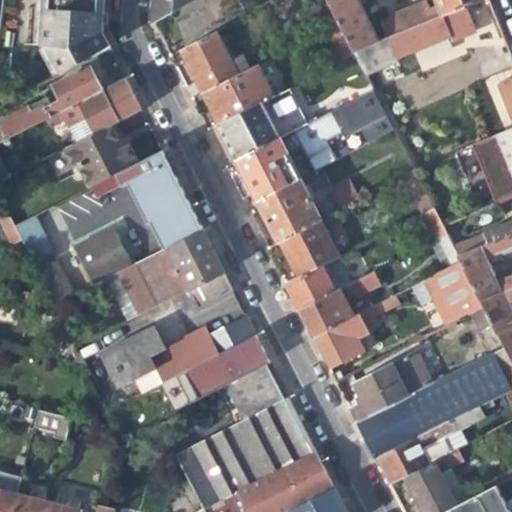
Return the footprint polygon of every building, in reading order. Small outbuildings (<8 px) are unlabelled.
[(41,0),(36,50),(45,48),(60,75),(109,46),(101,30),(103,0),(41,0)] [(193,0),(153,0),(152,21),(193,0)] [(377,44),(356,0),(339,0),(330,4),(335,14),(341,26),(355,53),(377,44)] [(433,0),(440,16),(464,5),(476,0),(433,0)] [(382,27),(387,39),(432,19),(425,3),(391,17),(382,27)] [(474,31),(464,5),(440,16),(432,19),(387,39),(377,44),(355,53),(357,57),(367,78),(398,64),(396,59),(424,46),(449,35),(452,41),(474,31)] [(323,21),(328,32),(341,26),(335,14),(323,21)] [(344,63),(357,57),(355,53),(341,26),(328,32),(344,63)] [(191,71),(202,92),(250,70),(242,54),(231,60),(216,31),(180,48),(191,71)] [(0,139),(46,117),(101,89),(95,77),(88,64),(51,84),(57,97),(48,102),(45,97),(0,118),(0,126),(2,131),(2,133),(0,132),(0,139)] [(259,65),(250,70),(202,92),(210,108),(217,123),(273,96),(259,65)] [(62,118),(74,143),(108,126),(141,109),(133,94),(129,97),(127,92),(131,90),(125,77),(101,89),(46,117),(50,124),(62,118)] [(511,118),(511,78),(498,84),(511,118)] [(288,89),(273,96),(217,123),(226,140),(235,159),(306,125),(288,89)] [(249,184),(256,200),(299,179),(284,146),(304,136),(320,168),(385,136),(394,132),(375,92),(306,125),(235,159),(224,164),(228,172),(235,184),(246,179),(249,184)] [(118,143),(108,126),(74,143),(62,149),(72,168),(77,166),(88,186),(113,173),(135,162),(127,145),(125,140),(118,143)] [(511,126),(471,146),(495,204),(511,195),(511,126)] [(385,136),(403,176),(414,171),(414,170),(394,132),(385,136)] [(164,153),(161,149),(135,162),(113,173),(120,186),(128,182),(163,164),(159,156),(164,153)] [(128,182),(134,197),(170,178),(175,176),(171,168),(168,162),(164,153),(159,156),(163,164),(128,182)] [(403,176),(422,216),(434,210),(414,171),(403,176)] [(150,223),(164,249),(202,230),(189,204),(182,190),(175,176),(170,178),(134,197),(147,225),(150,223)] [(277,241),(278,240),(319,219),(336,211),(349,204),(359,199),(349,181),(332,189),(337,200),(314,210),(299,179),(256,200),(266,218),(277,241)] [(355,214),(349,204),(336,211),(341,221),(355,214)] [(428,246),(433,244),(447,237),(443,228),(434,210),(422,216),(415,219),(428,246)] [(32,264),(45,257),(53,254),(32,213),(11,224),(32,264)] [(287,259),(297,277),(320,266),(337,257),(319,219),(278,240),(287,259)] [(511,219),(451,245),(458,258),(511,234),(511,219)] [(93,285),(116,273),(131,265),(115,231),(112,225),(73,244),(93,285)] [(137,314),(187,289),(223,271),(211,248),(202,230),(164,249),(131,265),(116,273),(137,314)] [(511,234),(458,258),(460,263),(480,302),(511,288),(511,234)] [(433,244),(446,270),(460,263),(458,258),(451,245),(447,237),(433,244)] [(67,298),(45,257),(32,264),(53,305),(67,298)] [(350,284),(337,257),(320,266),(334,292),(350,284)] [(443,326),(466,315),(482,307),(480,302),(460,263),(446,270),(411,286),(421,306),(430,301),(443,326)] [(334,292),(320,266),(297,277),(284,283),(291,296),(298,309),(334,292)] [(196,307),(232,289),(223,271),(187,289),(196,307)] [(350,284),(334,292),(298,309),(307,326),(312,336),(352,316),(345,302),(379,285),(373,273),(350,284)] [(511,300),(511,288),(480,302),(482,307),(485,313),(495,333),(511,326),(511,310),(508,302),(511,300)] [(378,323),(370,307),(359,312),(368,328),(378,323)] [(469,321),(485,313),(482,307),(466,315),(469,321)] [(312,336),(320,353),(327,367),(362,349),(355,336),(368,329),(368,328),(359,312),(352,316),(312,336)] [(205,328),(164,349),(149,356),(155,369),(162,382),(163,381),(208,358),(255,333),(245,315),(208,334),(205,328)] [(116,389),(155,369),(149,356),(164,349),(159,339),(152,325),(98,353),(105,367),(89,374),(99,394),(114,386),(116,389)] [(511,362),(511,326),(495,333),(502,346),(511,363),(511,362)] [(263,350),(255,333),(208,358),(215,372),(225,367),(229,377),(267,358),(263,350)] [(85,341),(74,346),(81,359),(92,353),(85,341)] [(502,346),(432,382),(354,421),(361,433),(374,458),(461,413),(471,407),(511,385),(511,366),(511,363),(502,346)] [(361,398),(347,405),(354,421),(432,382),(415,349),(352,380),(358,392),(361,398)] [(170,395),(215,372),(208,358),(163,381),(170,395)] [(221,391),(237,422),(281,398),(273,381),(266,368),(221,391)] [(511,418),(511,385),(471,407),(476,417),(484,433),(511,418)] [(280,511),(286,509),(299,502),(313,495),(332,485),(324,471),(295,413),(286,396),(281,398),(237,422),(174,454),(202,509),(203,511),(280,511)] [(465,422),(476,417),(471,407),(461,413),(465,422)] [(70,416),(54,412),(37,408),(32,425),(65,434),(70,416)] [(466,424),(465,422),(461,413),(374,458),(380,471),(386,483),(402,475),(450,450),(442,436),(466,424)] [(464,443),(450,450),(402,475),(413,497),(421,511),(439,511),(454,504),(437,471),(471,454),(464,443)] [(0,511),(9,511),(14,494),(19,477),(0,472),(0,511)] [(454,504),(439,511),(507,511),(493,484),(454,504)] [(345,511),(340,502),(332,485),(313,495),(320,508),(312,511),(304,511),(299,502),(286,509),(287,511),(345,511)] [(44,511),(47,503),(14,494),(9,511),(44,511)] [(313,495),(299,502),(304,511),(312,511),(320,508),(313,495)] [(84,511),(47,503),(44,511),(84,511)]
